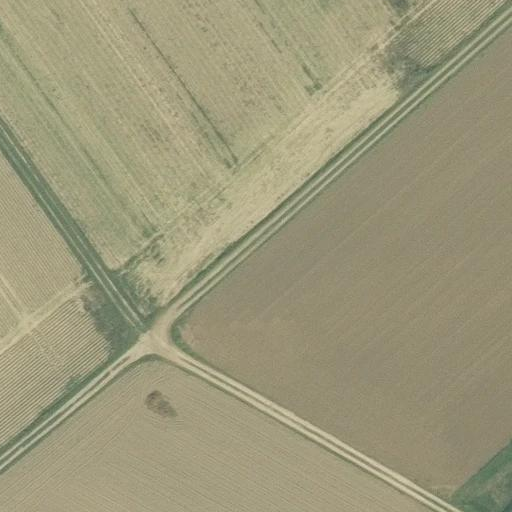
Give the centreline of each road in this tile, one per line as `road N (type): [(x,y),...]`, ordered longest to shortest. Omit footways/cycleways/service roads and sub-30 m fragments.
road 1 (track): [(148,339),(511,16)]
road 2 (track): [(148,339),(446,511)]
road 3 (track): [(0,130),(148,339)]
road 4 (track): [(148,339),(0,460)]
